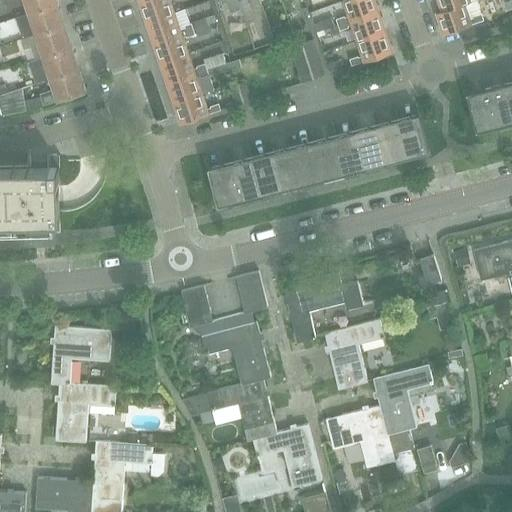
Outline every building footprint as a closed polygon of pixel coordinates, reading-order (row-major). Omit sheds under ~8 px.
[(57,3),(56,0),(24,0),(28,12),(57,3)] [(146,0),(140,2),(146,22),(175,12),(170,0),(146,0)] [(214,0),(219,13),(220,13),(230,9),(232,13),(240,10),(236,0),(214,0)] [(236,0),(240,10),(242,9),(243,13),(251,10),(247,0),(236,0)] [(379,11),(374,0),(346,0),(343,1),(349,17),(346,18),(345,16),(336,19),(339,25),(379,11)] [(484,20),(476,0),(474,0),(471,1),(442,11),(437,13),(444,34),(484,20)] [(438,0),(442,11),(471,1),(470,0),(438,0)] [(64,25),(57,3),(28,12),(29,13),(16,17),(23,39),(36,35),(35,34),(64,25)] [(386,31),(379,11),(339,25),(340,30),(349,27),(348,26),(352,25),(357,41),(386,31)] [(181,29),(175,12),(146,22),(153,43),(194,29),(192,23),(183,26),(184,28),(181,29)] [(333,18),(321,22),(324,30),(336,26),(333,18)] [(217,21),(196,28),(199,37),(220,30),(217,21)] [(273,38),(292,32),(290,24),(271,30),(273,38)] [(72,48),(64,25),(35,34),(36,35),(43,57),(72,48)] [(339,34),(336,26),(324,30),(327,38),(339,34)] [(294,33),(297,41),(289,44),(302,82),(326,74),(314,36),(313,36),(310,28),(294,33)] [(196,35),(194,29),(153,43),(160,63),(189,53),(183,37),(186,36),(187,38),(196,35)] [(392,51),(386,31),(357,41),(362,56),(359,57),(359,56),(350,59),(352,65),(392,51)] [(79,69),(72,48),(43,57),(30,61),(34,72),(46,68),(50,79),(79,69)] [(189,53),(160,63),(167,83),(227,63),(223,53),(204,59),(205,63),(197,66),(197,68),(194,69),(189,53)] [(227,63),(167,83),(174,102),(202,93),(214,89),(210,76),(242,67),(240,59),(231,62),(227,63)] [(343,68),(340,60),(327,64),(330,73),(343,68)] [(86,92),(79,69),(50,79),(53,89),(39,94),(40,97),(26,101),(22,88),(8,92),(0,94),(0,105),(3,115),(35,109),(86,92)] [(251,99),(244,79),(229,84),(236,104),(251,99)] [(511,121),(511,89),(510,81),(489,86),(499,125),(511,121)] [(0,94),(8,92),(5,84),(0,85),(0,94)] [(499,125),(489,86),(467,92),(477,131),(499,125)] [(207,108),(202,93),(174,102),(181,123),(221,109),(219,104),(207,108)] [(429,151),(419,112),(398,118),(408,157),(429,151)] [(408,157),(398,118),(377,123),(387,162),(408,157)] [(387,162),(377,123),(356,129),(366,168),(387,162)] [(366,168),(356,129),(335,134),(345,173),(366,168)] [(345,173),(335,134),(314,140),(324,178),(345,173)] [(324,178),(314,140),(293,145),(303,184),(324,178)] [(303,184),(293,145),(272,150),(282,189),(303,184)] [(282,189),(272,150),(251,156),(261,194),(282,189)] [(0,166),(0,225),(2,226),(2,219),(21,219),(22,224),(21,224),(21,226),(32,225),(32,219),(49,218),(50,218),(50,212),(49,192),(58,192),(58,185),(60,185),(60,184),(60,173),(59,166),(60,166),(60,161),(60,160),(60,154),(50,154),(50,166),(50,167),(51,173),(30,174),(30,167),(30,166),(28,166),(0,166)] [(261,194),(251,156),(230,161),(240,200),(261,194)] [(240,200),(230,161),(208,167),(218,206),(240,200)] [(511,240),(474,250),(481,280),(509,273),(511,286),(511,240)] [(442,279),(434,254),(420,258),(429,283),(442,279)] [(228,270),(204,275),(211,309),(235,304),(228,270)] [(262,281),(259,270),(236,276),(239,287),(262,281)] [(342,284),(339,271),(284,285),(298,341),(316,336),(310,310),(345,301),(347,309),(364,304),(358,280),(342,284)] [(265,294),(262,281),(239,287),(242,300),(265,294)] [(207,295),(205,284),(182,290),(184,301),(207,295)] [(268,305),(265,294),(242,300),(245,312),(251,310),(268,305)] [(211,307),(207,295),(184,301),(187,313),(211,307)] [(214,320),(211,307),(187,313),(191,326),(214,320)] [(233,347),(242,382),(264,377),(264,378),(272,376),(257,321),(254,322),(251,310),(245,312),(214,320),(191,326),(202,335),(207,354),(233,347)] [(380,319),(325,333),(339,388),(368,381),(359,344),(385,337),(380,319)] [(112,329),(55,325),(52,382),(60,383),(71,383),(71,382),(72,357),(110,359),(112,329)] [(429,364),(374,378),(374,379),(377,390),(378,397),(380,405),(381,404),(388,433),(389,433),(394,453),(413,448),(414,448),(410,428),(417,426),(408,389),(434,382),(429,364)] [(264,377),(242,382),(208,391),(213,410),(239,403),(248,440),(253,438),(253,437),(277,431),(264,378),(264,377)] [(117,385),(71,382),(71,383),(60,383),(56,439),(87,441),(89,404),(116,404),(117,385)] [(381,404),(380,405),(326,419),(334,448),(361,441),(367,467),(396,460),(394,453),(389,433),(388,433),(381,404)] [(308,423),(277,431),(253,437),(253,438),(258,456),(284,449),(293,486),(323,478),(308,423)] [(153,444),(96,440),(94,480),(95,480),(92,511),(109,511),(121,511),(122,511),(125,461),(152,463),(151,474),(159,475),(164,470),(165,453),(153,453),(153,444)] [(394,453),(396,460),(399,474),(418,469),(413,448),(394,453)] [(92,511),(95,480),(94,480),(38,477),(36,507),(74,509),(73,511),(92,511)] [(241,491),(244,510),(257,508),(254,489),(241,491)] [(0,511),(25,511),(27,492),(0,490),(0,511)] [(330,511),(326,492),(302,498),(305,511),(330,511)]
